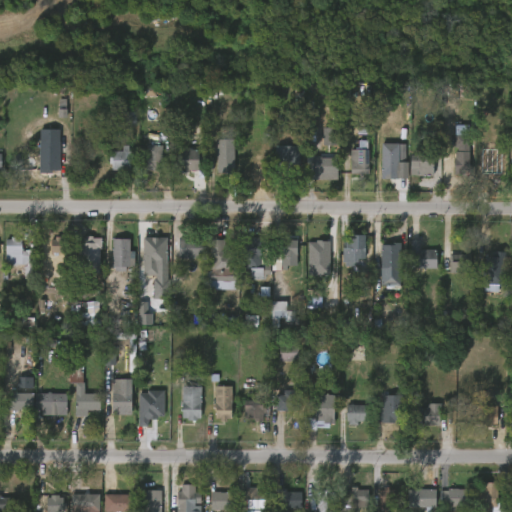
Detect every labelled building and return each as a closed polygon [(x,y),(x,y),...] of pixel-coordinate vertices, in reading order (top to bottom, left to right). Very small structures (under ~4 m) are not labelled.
[(233,138),(233,173),(217,172),(217,144),(221,144),(221,138),(233,138)] [(54,174),(42,173),(42,141),(63,142),(62,170),(54,170),(54,174)] [(385,172),(382,172),(382,157),(389,157),(389,151),(397,151),(397,144),(406,144),(406,159),(399,159),(399,172),(385,172)] [(128,145),(127,151),(134,151),(133,160),(132,160),(131,164),(129,164),(129,170),(110,170),(110,163),(107,163),(108,150),(122,151),(122,145),(128,145)] [(141,170),(140,145),(163,145),(163,168),(156,168),(156,170),(141,170)] [(286,174),(275,174),(275,145),(299,145),(299,167),(292,167),(292,174),(286,174)] [(354,175),(350,175),(350,150),(358,150),(358,145),(368,146),(368,175),(354,175)] [(469,146),(469,165),(472,165),(472,173),(463,173),(463,176),(454,176),(454,146),(469,146)] [(457,148),(443,148),(443,187),(457,187),(457,148)] [(190,169),(190,172),(183,172),(183,169),(175,169),(175,149),(199,149),(198,169),(190,169)] [(222,186),(223,152),(206,152),(205,185),(222,186)] [(49,154),(28,154),(28,184),(48,185),(49,154)] [(370,189),(387,190),(387,175),(394,175),(394,156),(370,156),(370,189)] [(433,174),(433,177),(410,175),(410,166),(408,166),(408,156),(433,156),(433,174)] [(321,157),(320,159),(337,159),(337,175),(312,176),(312,159),(321,157)] [(339,187),(357,187),(357,157),(350,157),(350,162),(339,162),(339,187)] [(151,158),(135,158),(135,183),(151,183),(151,158)] [(287,179),(288,158),(264,158),(264,178),(287,179)] [(119,183),(118,161),(99,162),(99,183),(119,183)] [(187,161),(171,162),(172,184),(187,183),(187,161)] [(422,188),(422,168),(398,168),(398,188),(422,188)] [(511,186),(511,169),(499,169),(499,186),(511,186)] [(326,192),(326,170),(301,170),(301,192),(326,192)] [(364,234),(364,258),(353,258),(353,261),(339,261),(341,239),(347,239),(347,234),(364,234)] [(92,235),(92,237),(101,237),(101,246),(99,246),(98,272),(79,272),(80,253),(73,253),(73,237),(85,237),(85,235),(92,235)] [(32,236),(32,277),(24,277),(25,264),(6,264),(6,238),(11,238),(11,236),(15,236),(15,238),(21,238),(21,244),(24,244),(24,248),(22,248),(22,250),(24,250),(25,236),(32,236)] [(160,256),(159,264),(150,265),(150,256),(143,257),(143,237),(166,236),(167,256),(160,256)] [(190,237),(202,238),(202,258),(178,258),(178,237),(190,237)] [(260,237),(267,238),(267,250),(268,250),(268,265),(272,266),(272,273),(269,273),(269,277),(262,277),(262,279),(252,279),(252,277),(241,276),(241,238),(260,237)] [(294,240),(294,266),(279,266),(279,262),(278,262),(278,240),(282,241),(282,237),(288,238),(288,240),(294,240)] [(129,238),(129,250),(134,251),(134,266),(126,266),(125,271),(114,270),(114,266),(112,266),(112,238),(129,238)] [(224,239),(224,244),(236,244),(236,273),(210,273),(210,239),(224,239)] [(419,247),(419,249),(436,249),(436,268),(408,267),(408,248),(410,248),(410,239),(419,239),(419,247)] [(400,268),(381,267),(381,244),(391,244),(391,242),(400,242),(400,268)] [(88,281),(90,250),(71,249),(70,281),(88,281)] [(354,249),(332,249),(331,279),(345,279),(345,271),(353,271),(354,249)] [(39,265),(54,265),(54,250),(40,250),(39,265)] [(155,250),(132,250),(132,287),(147,287),(147,276),(156,276),(155,250)] [(0,251),(0,277),(14,278),(14,289),(21,289),(22,262),(11,262),(11,251),(0,251)] [(118,251),(102,251),(101,283),(115,283),(115,279),(123,280),(123,263),(118,263),(118,251)] [(220,302),(221,252),(200,251),(198,302),(220,302)] [(251,252),(234,252),(233,291),(250,292),(251,252)] [(424,262),(408,263),(408,252),(399,253),(400,281),(425,280),(424,262)] [(503,252),(502,285),(497,285),(497,292),(481,292),(482,258),(490,258),(491,252),(503,252)] [(269,280),(285,280),(286,253),(270,253),(269,280)] [(296,287),(318,287),(318,254),(297,254),(296,287)] [(455,273),(447,273),(447,254),(470,255),(470,271),(455,271),(455,273)] [(173,271),(191,271),(192,255),(173,255),(173,271)] [(389,298),(389,256),(369,256),(369,297),(389,298)] [(491,304),(492,265),(481,264),(481,272),(473,271),(473,304),(491,304)] [(459,267),(438,267),(437,285),(458,286),(459,267)] [(135,314),(127,314),(128,337),(141,337),(141,326),(136,326),(135,314)] [(260,314),(260,331),(274,331),(274,338),(284,338),(283,321),(275,322),(275,314),(260,314)] [(268,360),(268,374),(286,373),(286,360),(268,360)] [(133,380),(133,394),(135,394),(134,412),(115,412),(115,380),(133,380)] [(85,384),(85,395),(101,395),(101,412),(88,412),(88,416),(76,417),(76,384),(85,384)] [(198,388),(197,419),(194,419),(193,421),(184,421),(184,419),(178,419),(179,387),(198,388)] [(223,419),(223,422),(217,422),(217,419),(211,419),(212,387),(229,387),(228,419),(223,419)] [(161,391),(160,417),(154,416),(154,420),(145,420),(145,427),(135,426),(136,399),(141,399),(141,394),(146,394),(146,390),(161,391)] [(275,411),(273,411),(273,395),(280,395),(280,390),(298,391),(298,412),(275,411)] [(65,393),(65,414),(40,414),(41,393),(46,393),(46,391),(65,393)] [(15,393),(32,394),(32,410),(7,411),(7,394),(15,393)] [(331,396),(331,424),(321,424),(321,422),(314,421),(314,430),(302,430),(302,419),(305,419),(304,419),(305,395),(331,396)] [(220,398),(203,399),(203,431),(220,431),(220,398)] [(120,427),(120,401),(101,401),(101,427),(120,427)] [(189,432),(190,402),(170,401),(170,431),(189,432)] [(254,416),(241,416),(241,401),(267,401),(267,416),(254,416)] [(283,423),(283,402),(263,403),(264,423),(283,423)] [(152,403),(127,404),(127,438),(136,438),(136,431),(153,430),(152,403)] [(438,404),(438,419),(437,419),(436,426),(408,425),(408,408),(425,408),(425,404),(438,404)] [(22,405),(5,406),(5,423),(22,422),(22,405)] [(23,406),(24,428),(55,427),(54,405),(23,406)] [(350,405),(365,405),(365,422),(355,422),(355,427),(344,426),(344,405),(350,405)] [(392,422),(392,423),(381,423),(381,422),(373,422),(373,405),(400,405),(400,422),(392,422)] [(76,422),(88,423),(89,407),(64,406),(64,428),(76,429),(76,422)] [(248,412),(233,413),(233,425),(248,424),(248,412)] [(428,436),(428,416),(409,416),(409,437),(428,436)] [(357,417),(335,417),(335,437),(346,437),(347,433),(357,434),(357,417)] [(486,437),(485,418),(470,419),(471,437),(486,437)] [(502,437),(511,437),(511,419),(502,419),(502,437)] [(194,484),(194,492),(199,492),(199,503),(187,503),(187,511),(176,511),(176,491),(180,492),(180,484),(194,484)] [(368,489),(367,507),(358,507),(358,511),(340,511),(341,488),(350,489),(350,487),(357,487),(357,489),(368,489)] [(255,488),(255,492),(264,492),(264,508),(243,508),(243,488),(255,488)] [(286,488),(286,491),(301,491),(300,508),(288,508),(288,511),(276,511),(276,488),(286,488)] [(335,492),(334,511),(326,510),(326,511),(317,511),(317,509),(309,509),(309,492),(322,492),(322,488),(329,489),(329,492),(335,492)] [(386,488),(386,490),(399,490),(399,508),(388,508),(388,510),(381,510),(381,508),(373,508),(373,491),(381,490),(381,488),(386,488)] [(457,488),(468,489),(468,506),(447,506),(447,504),(440,504),(440,490),(448,490),(448,488),(457,488)] [(436,507),(408,507),(408,489),(436,489),(436,507)] [(160,511),(142,511),(142,490),(161,490),(160,511)] [(488,508),(488,511),(504,511),(503,511),(472,511),(473,490),(495,490),(494,508),(488,508)] [(218,492),(229,492),(229,509),(208,509),(208,492),(218,492)] [(99,495),(98,511),(78,511),(78,510),(71,510),(71,494),(99,495)] [(133,511),(121,511),(104,511),(104,494),(133,494),(133,511)] [(167,511),(189,511),(189,505),(183,504),(184,497),(168,496),(167,511)] [(0,497),(13,497),(13,511),(0,511),(0,497)] [(235,501),(234,511),(254,511),(255,501),(235,501)] [(424,511),(424,502),(400,501),(399,511),(424,511)] [(454,511),(455,501),(437,501),(436,511),(454,511)] [(150,511),(150,503),(133,502),(132,511),(150,511)]
